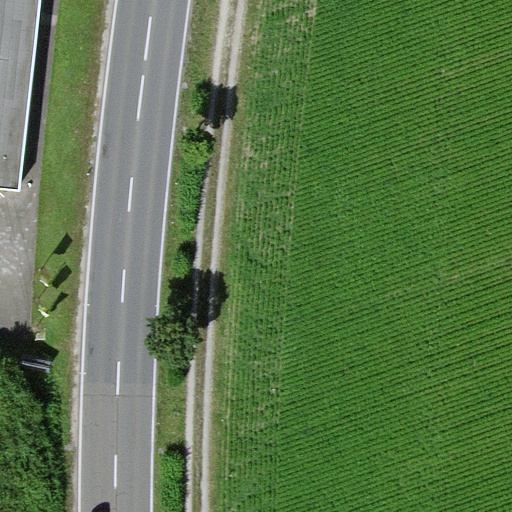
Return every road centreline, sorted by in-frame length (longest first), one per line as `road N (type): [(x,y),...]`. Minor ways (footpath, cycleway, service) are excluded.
road 1 (track): [(240,0),(223,108),(192,511)]
road 2 (secondary): [(156,0),(131,202),(115,511)]
